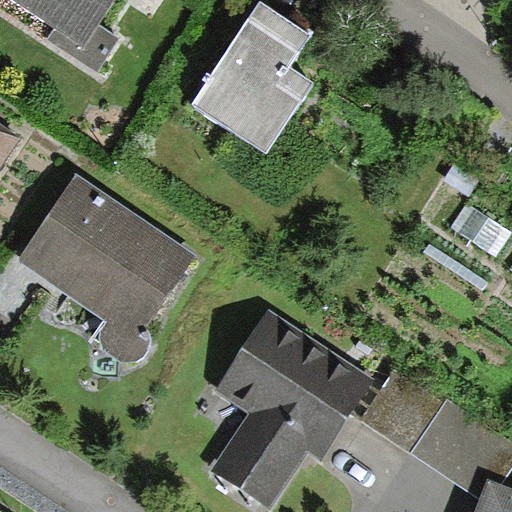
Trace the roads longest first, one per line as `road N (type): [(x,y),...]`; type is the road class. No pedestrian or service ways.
road 1 (residential): [(378,0),(511,91)]
road 2 (residential): [(117,511),(0,433)]
